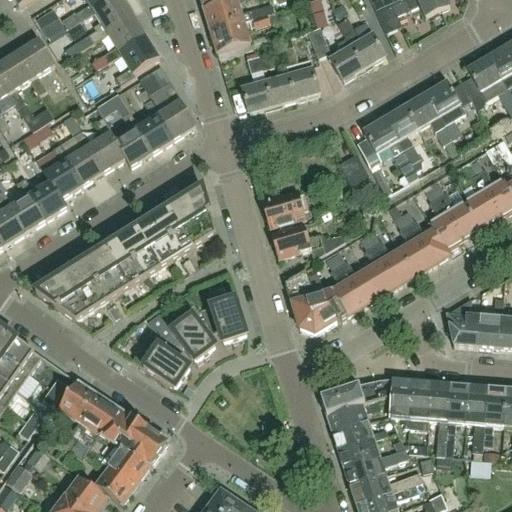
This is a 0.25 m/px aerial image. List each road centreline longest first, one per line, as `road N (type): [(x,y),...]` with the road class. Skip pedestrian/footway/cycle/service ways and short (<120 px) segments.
road 1 (residential): [(222,148),(332,115),(495,17)]
road 2 (residential): [(0,290),(222,148)]
road 3 (residential): [(204,443),(0,300)]
road 4 (residential): [(289,385),(222,148)]
road 5 (residential): [(222,148),(174,0)]
road 6 (residential): [(511,374),(435,368),(403,317)]
road 7 (residential): [(289,385),(333,511)]
road 8 (residential): [(289,385),(403,317)]
road 9 (residential): [(403,317),(511,252)]
road 10 (residential): [(306,511),(204,443)]
